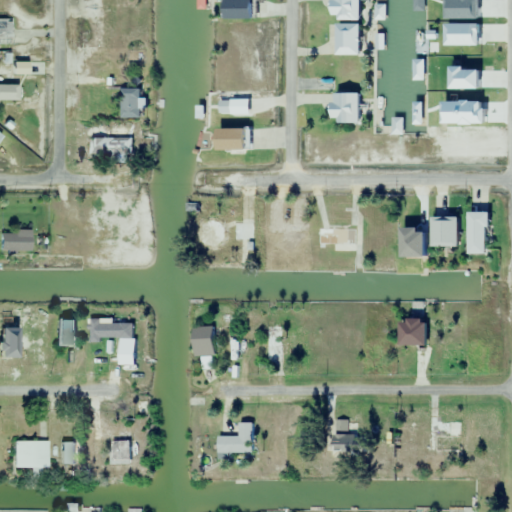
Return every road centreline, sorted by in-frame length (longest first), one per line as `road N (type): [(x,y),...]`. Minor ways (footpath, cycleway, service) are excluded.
road 1 (residential): [(511,391),(229,390)]
road 2 (residential): [(511,179),(293,174)]
road 3 (residential): [(56,182),(56,0)]
road 4 (residential): [(293,174),(286,153),(288,0)]
